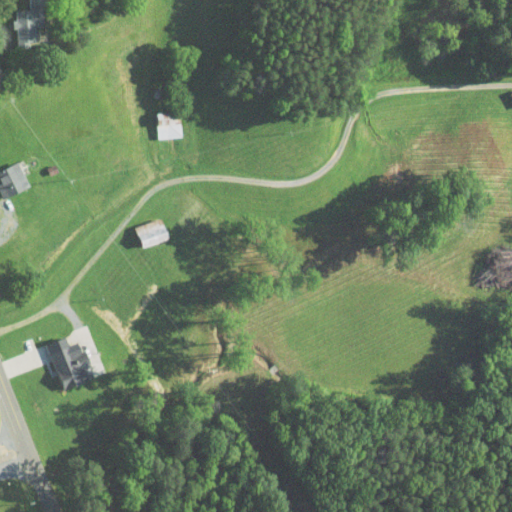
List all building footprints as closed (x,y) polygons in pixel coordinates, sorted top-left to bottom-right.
[(4,4),(5,35),(24,34),(24,20),(33,20),(32,0),(18,0),(19,4),(4,4)] [(148,133),(171,131),(168,105),(145,107),(148,133)] [(0,159),(0,189),(18,183),(9,157),(0,159)] [(124,221),(133,242),(159,232),(151,211),(124,221)] [(36,339),(53,385),(80,375),(75,362),(80,360),(71,335),(59,340),(56,332),(36,339)]
